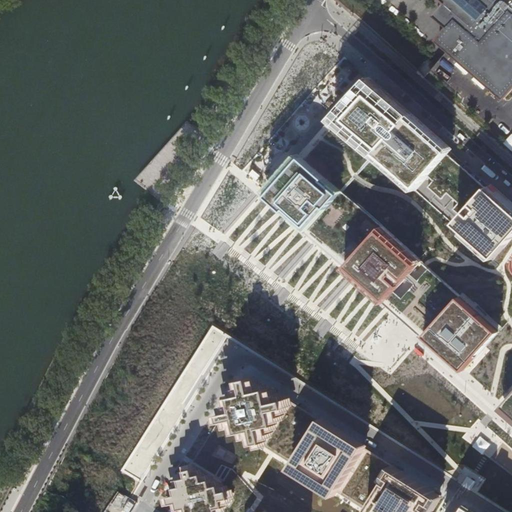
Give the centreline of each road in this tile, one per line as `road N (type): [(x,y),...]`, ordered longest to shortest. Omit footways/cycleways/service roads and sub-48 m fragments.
road 1 (primary): [(306,6),(19,511)]
road 2 (residential): [(511,189),(306,6)]
road 3 (residential): [(463,494),(233,353)]
road 4 (residential): [(138,507),(233,353)]
